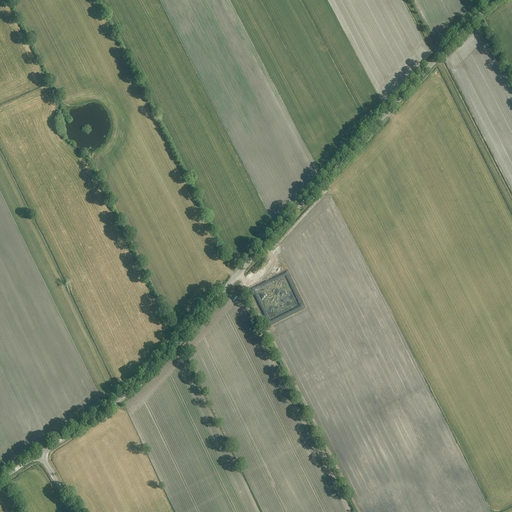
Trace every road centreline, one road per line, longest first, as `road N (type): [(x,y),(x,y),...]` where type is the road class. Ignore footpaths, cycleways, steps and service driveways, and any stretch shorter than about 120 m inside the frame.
road 1 (unclassified): [(39,453),(127,392),(497,0)]
road 2 (track): [(434,60),(511,207)]
